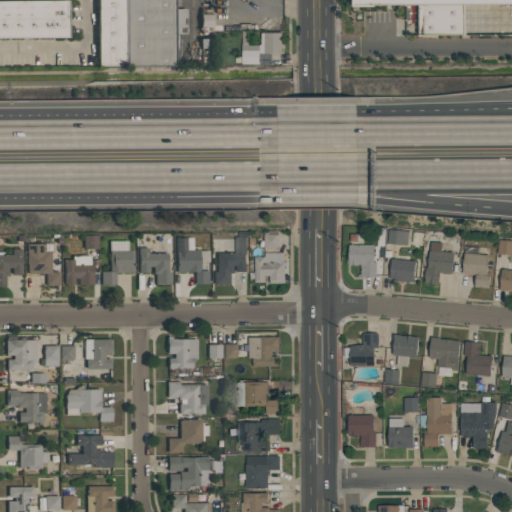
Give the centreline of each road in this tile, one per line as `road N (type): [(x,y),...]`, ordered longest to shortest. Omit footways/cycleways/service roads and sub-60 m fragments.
road 1 (residential): [(0,317),(318,310)]
road 2 (secondary): [(315,0),(317,230)]
road 3 (motorway): [(0,184),(227,182)]
road 4 (residential): [(319,480),(467,478),(511,490)]
road 5 (residential): [(318,310),(511,317)]
road 6 (residential): [(136,318),(137,511)]
road 7 (motorway): [(173,131),(0,131)]
road 8 (motorway): [(359,197),(511,210)]
road 9 (motorway): [(511,106),(359,114)]
road 10 (motorway): [(359,181),(511,179)]
road 11 (motorway): [(511,130),(359,131)]
